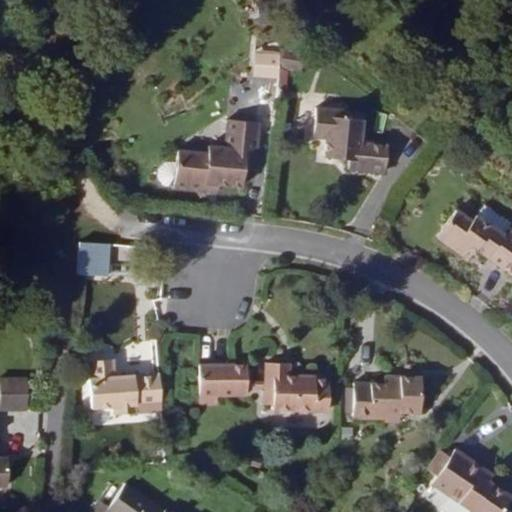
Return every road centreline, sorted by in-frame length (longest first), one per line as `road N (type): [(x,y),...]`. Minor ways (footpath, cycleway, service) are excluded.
road 1 (residential): [(64,223),(324,250),(422,288),(511,365)]
road 2 (track): [(0,36),(64,223)]
